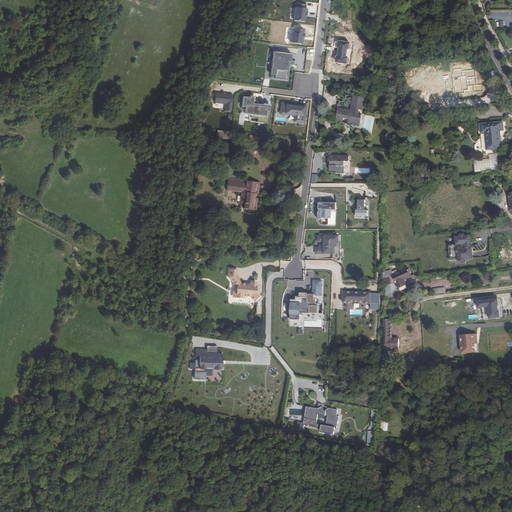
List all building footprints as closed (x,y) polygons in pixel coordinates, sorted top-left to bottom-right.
[(294,20),(305,22),(307,4),(296,3),(294,20)] [(291,42),(302,44),(304,29),(296,28),(295,33),(292,32),(291,42)] [(271,74),(275,75),(275,78),(288,80),(292,54),(274,51),(271,74)] [(226,103),(225,110),(232,111),(234,95),(216,93),(215,102),(226,103)] [(251,121),(269,123),(270,105),(255,103),(256,97),(242,95),(241,107),(246,107),(245,112),(241,112),(241,114),(258,116),(258,119),(251,118),(251,121)] [(353,96),(353,97),(350,111),(338,109),(336,119),(343,120),(343,118),(349,119),(348,123),(358,125),(360,115),(357,115),(358,109),(361,110),(364,98),(353,96)] [(305,124),(307,106),(281,103),(280,114),(288,115),(288,122),(305,124)] [(481,124),(480,125),(481,133),(484,132),(486,150),(501,148),(499,131),(503,130),(502,122),(488,124),(481,124)] [(259,161),(263,154),(253,147),(248,154),(259,161)] [(488,154),(487,155),(487,156),(488,156),(489,158),(473,160),(474,173),(499,170),(498,165),(498,161),(497,154),(488,154)] [(349,157),(328,157),(329,175),(345,174),(345,163),(350,163),(349,157)] [(258,194),(259,183),(228,178),(226,190),(240,192),(239,203),(244,204),(243,209),(255,210),(257,198),(254,198),(255,194),(258,194)] [(370,200),(358,199),(357,217),(369,216),(370,200)] [(337,202),(319,201),(319,218),(333,218),(333,209),(337,209),(337,202)] [(341,235),(318,235),(318,247),(315,247),(316,254),(337,253),(336,243),(341,243),(341,235)] [(460,237),(455,237),(456,244),(448,245),(449,252),(451,252),(452,258),(458,258),(458,260),(465,259),(472,258),(471,251),(470,248),(469,248),(469,243),(470,243),(469,236),(463,237),(463,235),(460,235),(460,237)] [(450,261),(458,260),(458,258),(452,258),(451,252),(449,252),(450,261)] [(408,269),(393,276),(395,281),(392,282),(389,277),(384,278),(385,296),(389,297),(397,295),(395,289),(397,286),(398,287),(405,284),(403,280),(411,276),(408,269)] [(238,271),(230,271),(229,279),(234,285),(233,285),(237,289),(235,291),(232,291),(231,296),(234,296),(234,298),(241,299),(241,296),(249,297),(256,304),(261,299),(254,292),(256,282),(255,282),(251,282),(250,284),(248,285),(248,286),(244,286),(244,285),(241,285),(239,281),(241,280),(238,276),(238,271)] [(306,292),(299,292),(298,296),(295,296),(295,300),(290,300),(289,320),(299,321),(299,313),(300,310),(308,310),(308,313),(317,314),(318,300),(314,299),(314,296),(321,296),(321,281),(312,280),(311,294),(306,294),(306,292)] [(355,292),(343,292),(343,303),(349,303),(349,302),(364,302),(364,303),(371,303),(371,310),(380,310),(380,294),(372,294),(372,292),(358,292),(358,293),(355,293),(355,292)] [(496,300),(476,300),(476,307),(480,307),(480,319),(497,319),(496,312),(495,306),(496,306),(496,300)] [(385,335),(385,341),(385,349),(399,349),(399,338),(391,338),(391,319),(384,319),(384,327),(383,327),(383,335),(385,335)] [(474,334),(461,336),(463,353),(478,351),(477,344),(475,344),(474,334)] [(206,349),(195,349),(195,355),(199,356),(199,360),(195,359),(195,362),(190,362),(190,369),(195,369),(194,379),(205,379),(206,368),(214,369),(219,370),(219,369),(221,369),(222,354),(206,353),(206,349)] [(451,362),(434,362),(434,370),(451,370),(451,362)] [(318,408),(311,407),(309,407),(308,418),(305,418),(305,420),(304,420),(304,424),(304,425),(309,426),(309,425),(317,426),(316,428),(322,429),(321,432),(334,434),(335,434),(336,427),(338,428),(340,416),(338,415),(339,410),(329,408),(329,409),(327,409),(327,411),(325,410),(323,407),(318,408)] [(381,419),(381,430),(389,430),(389,419),(381,419)]
